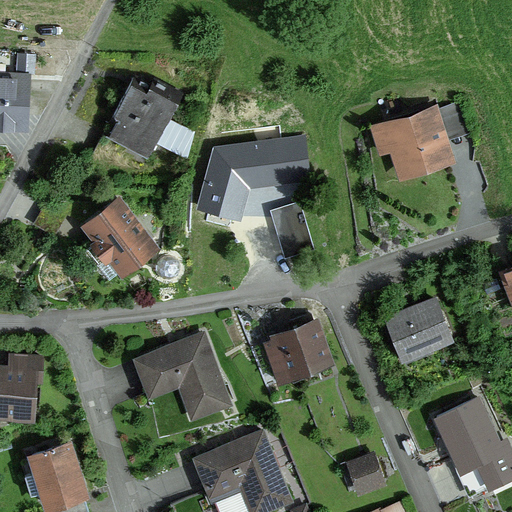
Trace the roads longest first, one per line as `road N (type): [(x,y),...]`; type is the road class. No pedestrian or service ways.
road 1 (residential): [(67,320),(329,281),(430,511)]
road 2 (unclassified): [(113,0),(0,201)]
road 3 (residential): [(67,320),(127,511)]
road 4 (track): [(329,281),(511,226)]
